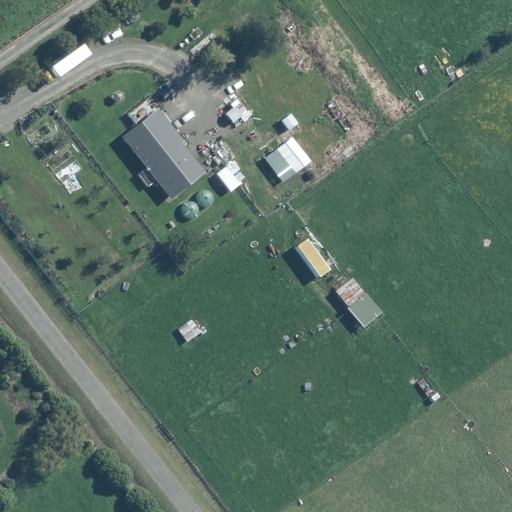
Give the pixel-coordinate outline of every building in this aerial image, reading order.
[(147,111),(116,137),(166,197),(197,172),(147,111)] [(287,135),(270,149),(284,167),(273,176),(279,183),(308,161),(287,135)] [(220,165),(211,173),(227,192),(237,184),(220,165)] [(425,176),(411,186),(419,199),(434,190),(425,176)] [(359,294),(345,278),(330,291),(345,307),(359,294)]
